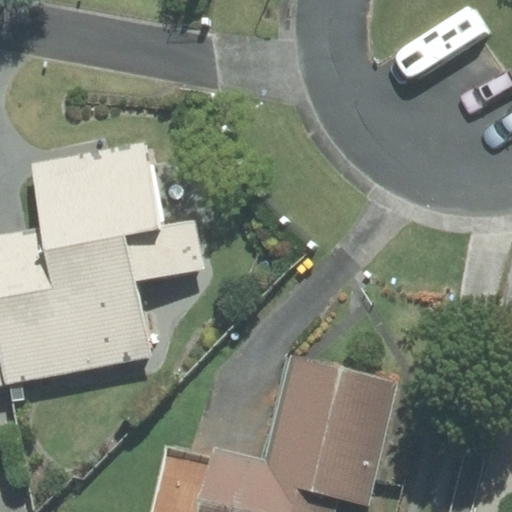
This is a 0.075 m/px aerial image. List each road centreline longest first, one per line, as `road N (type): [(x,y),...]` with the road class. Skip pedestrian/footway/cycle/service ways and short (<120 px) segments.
road 1 (residential): [(0,19),(344,72)]
road 2 (residential): [(511,168),(417,148),(368,110),(344,72)]
